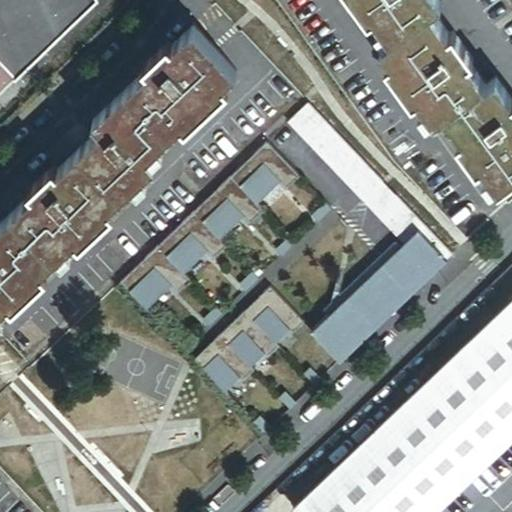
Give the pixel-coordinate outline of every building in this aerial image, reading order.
[(0,0),(0,100),(103,0),(0,0)] [(352,0),(373,27),(377,24),(395,48),(384,55),(394,68),(389,72),(417,109),(421,106),(438,130),(449,122),(466,147),(461,150),(482,179),(487,175),(504,198),(511,192),(511,100),(501,85),(490,93),(473,69),(478,65),(457,37),(452,40),(435,17),(446,9),(439,0),(352,0)] [(240,70),(195,23),(174,43),(171,39),(146,63),(150,67),(96,118),(105,127),(63,167),(58,163),(34,186),(38,190),(0,226),(0,315),(16,301),(19,305),(52,274),(48,270),(81,238),(85,242),(118,210),(115,206),(161,162),(152,153),(186,121),(190,125),(232,85),(228,81),(240,70)] [(364,202),(384,183),(308,103),(288,122),(364,202)] [(300,176),(267,142),(231,176),(257,204),(279,183),(285,190),(300,176)] [(257,204),(231,176),(195,210),(221,238),(243,217),(249,224),(263,210),(257,204)] [(397,196),(377,215),(433,275),(453,256),(397,196)] [(320,221),(332,210),(326,203),(314,214),(320,221)] [(227,245),(221,238),(195,210),(158,245),(185,272),(206,252),(213,258),(227,245)] [(284,255),(295,244),(290,238),(278,249),(284,255)] [(191,279),(185,272),(158,245),(122,280),(148,307),(170,286),(176,293),(191,279)] [(349,298),(377,328),(412,295),(384,265),(349,298)] [(247,289),(259,278),(253,272),(242,283),(247,289)] [(305,323),(272,287),(247,311),(278,343),(291,332),(293,334),(305,323)] [(298,511),(432,511),(511,436),(511,296),(292,505),(298,511)] [(331,350),(342,361),(377,328),(349,298),(314,332),(331,350)] [(211,324),(223,313),(217,307),(205,318),(211,324)] [(278,343),(247,311),(222,334),(253,367),(266,355),(268,358),(281,346),(278,343)] [(253,367),(222,334),(196,358),(228,391),(241,379),(244,381),(256,370),(253,367)] [(342,361),(331,350),(325,356),(336,367),(342,361)] [(317,385),(306,373),(300,379),(311,390),(317,385)] [(292,408),(281,396),(275,402),(286,414),(292,408)]
